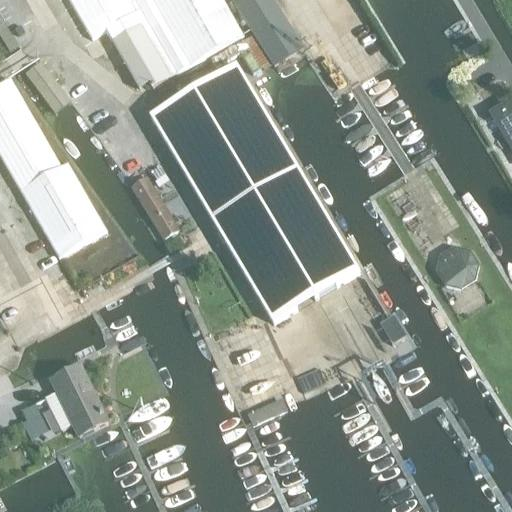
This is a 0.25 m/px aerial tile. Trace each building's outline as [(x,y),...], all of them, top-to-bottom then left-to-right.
[(66,0),(91,43),(106,35),(139,94),(149,88),(151,93),(243,39),(220,0),(66,0)] [(230,0),(231,1),(274,69),(305,50),(272,0),(230,0)] [(274,327),(360,276),(237,68),(151,120),(274,327)] [(0,159),(59,262),(107,235),(69,167),(63,171),(12,83),(0,89),(0,159)] [(146,184),(132,193),(163,245),(178,237),(146,184)] [(477,284),(480,267),(470,253),(454,249),(440,258),(436,275),(445,289),(462,293),(477,284)] [(394,318),(393,319),(380,327),(393,347),(407,339),(394,318)] [(49,383),(55,396),(77,440),(107,425),(80,368),(49,383)] [(36,405),(20,412),(28,428),(44,421),(36,405)] [(286,424),(281,412),(255,424),(260,435),(286,424)]
